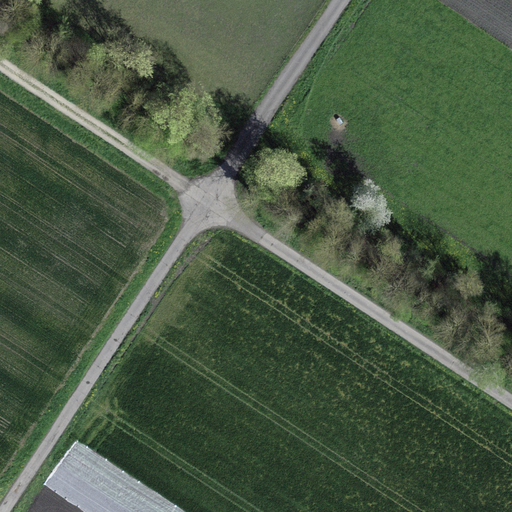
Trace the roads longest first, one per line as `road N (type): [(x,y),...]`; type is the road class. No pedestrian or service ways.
road 1 (track): [(511,409),(205,212)]
road 2 (track): [(205,212),(5,511)]
road 3 (track): [(345,0),(205,212)]
road 4 (track): [(0,75),(205,212)]
